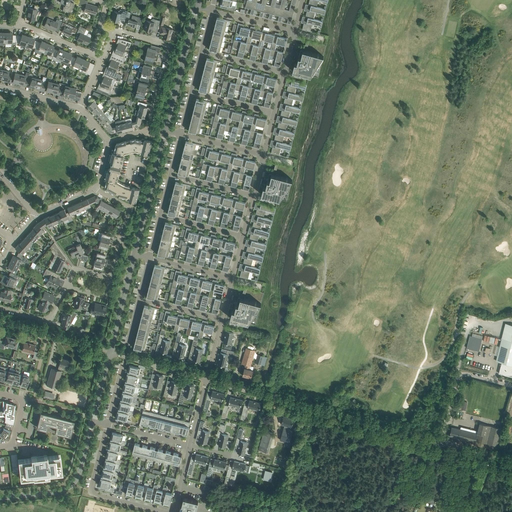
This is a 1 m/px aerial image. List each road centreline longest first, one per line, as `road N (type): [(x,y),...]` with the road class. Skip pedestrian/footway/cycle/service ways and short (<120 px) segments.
road 1 (residential): [(108,140),(147,131),(167,50),(113,29)]
road 2 (track): [(469,291),(441,360),(418,368),(375,356)]
road 3 (residential): [(0,498),(75,482),(92,422)]
road 4 (residential): [(336,414),(206,380)]
road 5 (residential): [(134,255),(164,131)]
road 6 (residential): [(164,131),(196,8)]
road 7 (unclassified): [(441,443),(458,377),(511,386)]
